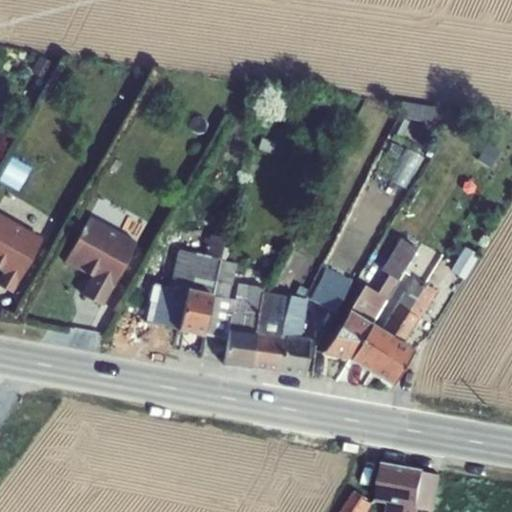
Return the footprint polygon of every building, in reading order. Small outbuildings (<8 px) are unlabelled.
[(38,56),(30,72),(43,80),(52,64),(38,56)] [(261,138),(257,150),(271,155),(275,143),(261,138)] [(486,144),(472,168),(484,175),(497,151),(486,144)] [(9,156),(0,171),(0,179),(16,189),(28,167),(9,156)] [(0,215),(0,271),(1,272),(0,273),(0,286),(10,293),(41,239),(0,215)] [(88,217),(63,262),(89,276),(79,294),(101,306),(135,243),(88,217)] [(383,234),(362,269),(369,274),(391,239),(383,234)] [(153,283),(144,323),(177,330),(202,336),(211,295),(210,295),(221,248),(223,238),(209,235),(205,256),(177,250),(168,287),(153,283)] [(386,275),(397,281),(415,249),(398,238),(379,271),(386,275)] [(463,247),(448,271),(463,280),(477,256),(463,247)] [(211,295),(202,336),(226,339),(223,365),(250,368),(254,334),(255,332),(262,293),(263,289),(236,284),(234,300),(227,298),(230,285),(231,285),(235,264),(223,262),(226,249),(221,248),(210,295),(211,295)] [(347,310),(321,355),(347,360),(370,324),(371,325),(397,281),(386,275),(375,293),(362,285),(347,310)] [(370,324),(347,360),(368,373),(390,337),(392,338),(423,285),(411,278),(380,331),(371,325),(370,324)] [(317,284),(309,299),(334,313),(342,297),(317,284)] [(390,337),(368,373),(390,386),(412,350),(401,344),(416,319),(418,320),(434,293),(423,285),(392,338),(390,337)] [(254,334),(250,368),(279,372),(282,348),(279,348),(279,338),(288,297),(262,293),(255,332),(254,334)] [(282,348),(279,372),(303,375),(307,339),(299,338),(306,300),(288,297),(279,338),(279,348),(282,348)] [(340,442),(339,449),(353,451),(354,444),(340,442)] [(381,465),(375,502),(387,504),(385,511),(416,511),(417,510),(429,511),(433,511),(440,476),(423,472),(381,465)] [(352,492),(340,511),(367,511),(372,505),(352,492)]
